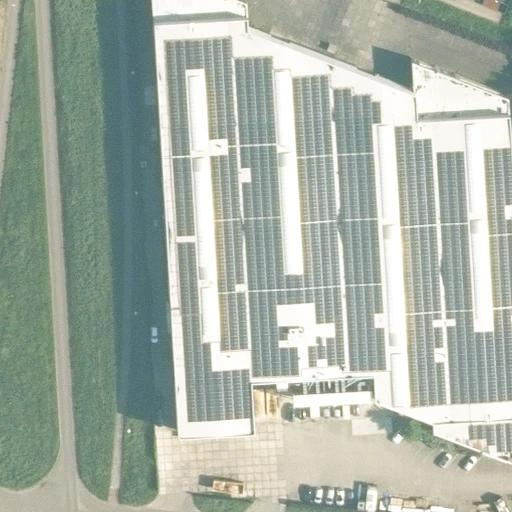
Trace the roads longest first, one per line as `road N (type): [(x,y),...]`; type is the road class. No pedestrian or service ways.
road 1 (unclassified): [(71,511),(42,0)]
road 2 (unclassified): [(16,0),(0,145)]
